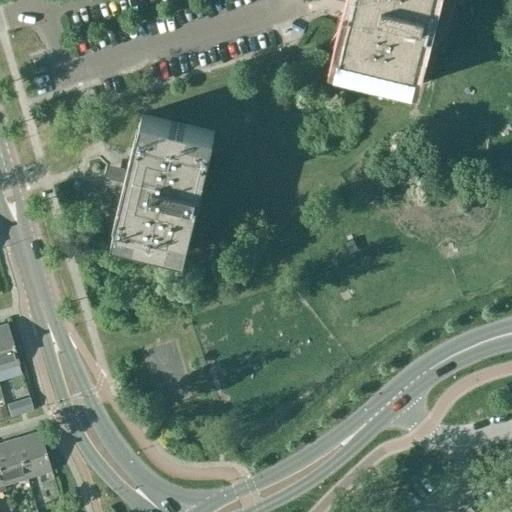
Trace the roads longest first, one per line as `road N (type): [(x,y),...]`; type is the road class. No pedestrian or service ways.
road 1 (residential): [(43,7),(64,74),(295,0)]
road 2 (unclassified): [(40,301),(66,406),(97,468),(151,505)]
road 3 (unclassified): [(151,505),(93,415),(40,301)]
road 4 (tertiary): [(367,423),(199,511)]
road 5 (tertiary): [(367,423),(447,360),(511,334)]
road 6 (tertiary): [(251,511),(306,485),(367,423)]
road 7 (residential): [(40,301),(0,168)]
